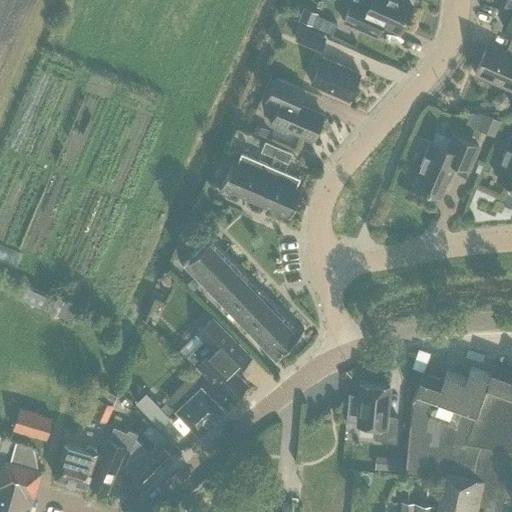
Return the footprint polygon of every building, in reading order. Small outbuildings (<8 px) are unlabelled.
[(349,7),(343,21),(369,33),(378,36),(383,25),(399,32),(406,18),(408,19),(412,9),(410,8),(411,4),(401,0),(355,0),(352,9),(349,7)] [(511,6),(511,7),(503,27),(511,30),(511,0),(506,0),(505,4),(511,6)] [(325,37),(301,27),(295,39),(320,50),(325,37)] [(511,36),(505,52),(487,44),(475,73),(511,89),(511,36)] [(322,57),(311,83),(348,99),(360,73),(322,57)] [(312,139),(323,114),(298,103),(299,100),(298,100),(303,89),(276,77),(266,100),(279,106),(271,125),(286,131),(287,128),(312,139)] [(494,136),(501,121),(485,113),(478,128),(494,136)] [(414,186),(440,197),(447,179),(449,180),(456,164),(469,169),(479,146),(453,135),(447,149),(430,142),(420,167),(421,168),(414,186)] [(504,161),(497,178),(511,184),(511,135),(501,160),(504,161)] [(273,153),(277,143),(264,138),(260,147),(273,153)] [(277,143),(273,153),(287,159),(291,149),(277,143)] [(255,202),(271,165),(241,153),(237,162),(233,160),(221,187),(255,202)] [(300,178),(271,165),(255,202),(289,216),(301,190),(296,187),(300,178)] [(203,281),(229,256),(211,237),(185,263),(203,281)] [(229,256),(203,281),(221,300),(247,275),(229,256)] [(239,319),(265,294),(247,275),(221,300),(239,319)] [(29,284),(21,299),(38,307),(45,291),(29,284)] [(283,313),(265,294),(239,319),(257,338),(283,313)] [(49,296),(42,312),(70,325),(77,309),(49,296)] [(301,331),(283,313),(257,338),(275,357),(301,331)] [(205,340),(189,356),(196,364),(230,400),(247,383),(236,371),(246,361),(229,344),(232,340),(211,320),(198,333),(205,340)] [(511,511),(511,373),(494,366),(495,363),(494,363),(490,374),(489,374),(469,428),(455,426),(444,477),(435,511),(511,511)] [(411,402),(405,471),(405,473),(444,477),(455,426),(469,428),(489,374),(470,366),(466,377),(446,370),(442,380),(423,373),(411,402)] [(348,395),(346,421),(359,422),(359,425),(358,425),(358,426),(376,428),(375,440),(396,442),(399,419),(387,417),(389,389),(390,389),(391,388),(361,385),(361,386),(362,386),(362,396),(348,395)] [(225,411),(201,386),(176,410),(200,435),(225,411)] [(145,397),(135,407),(158,432),(169,422),(145,397)] [(113,406),(100,400),(92,417),(106,423),(113,406)] [(19,410),(14,429),(47,438),(52,419),(19,410)] [(125,446),(131,449),(133,444),(138,433),(129,429),(128,432),(114,426),(96,467),(93,475),(89,482),(106,490),(125,446)] [(34,495),(41,470),(38,469),(33,446),(4,437),(0,449),(0,511),(28,511),(34,495)] [(96,467),(92,466),(97,451),(96,448),(88,445),(85,448),(85,449),(65,443),(54,478),(86,487),(90,474),(93,475),(96,467)] [(133,444),(131,449),(125,466),(146,487),(175,459),(160,444),(146,457),(133,444)] [(379,461),(378,471),(398,473),(400,463),(379,461)] [(222,472),(217,487),(231,492),(236,477),(222,472)] [(290,511),(291,505),(272,503),(270,511),(290,511)] [(413,511),(414,504),(401,503),(400,511),(413,511)] [(432,511),(433,504),(416,503),(414,511),(432,511)]
